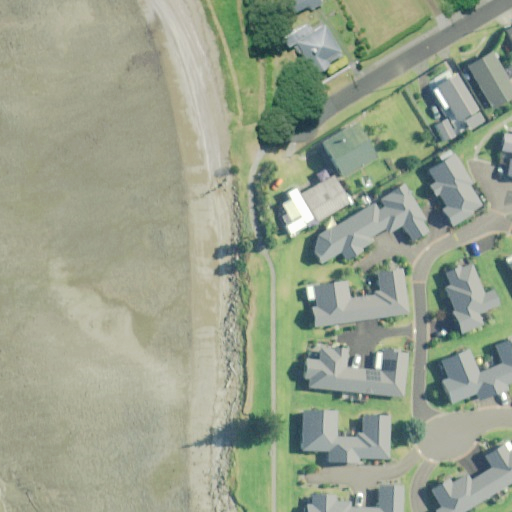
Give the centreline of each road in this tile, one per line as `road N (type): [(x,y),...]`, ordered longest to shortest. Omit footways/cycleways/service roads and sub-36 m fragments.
road 1 (residential): [(449,436),(426,422),(418,402),(420,271),(435,249),(493,221),(498,210)]
road 2 (residential): [(504,0),(296,125)]
